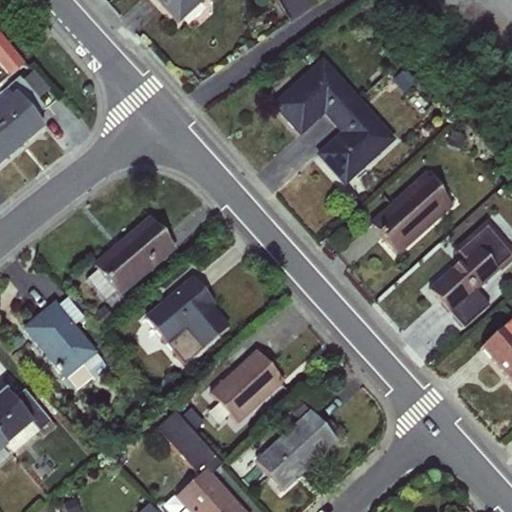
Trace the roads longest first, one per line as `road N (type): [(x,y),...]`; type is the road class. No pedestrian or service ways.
road 1 (residential): [(153,105),(430,420)]
road 2 (residential): [(0,242),(153,105)]
road 3 (residential): [(57,0),(153,105)]
road 4 (residential): [(430,420),(335,511)]
road 5 (residential): [(430,420),(511,508)]
